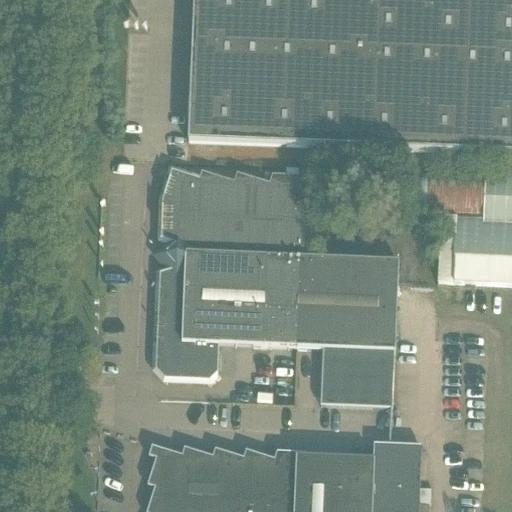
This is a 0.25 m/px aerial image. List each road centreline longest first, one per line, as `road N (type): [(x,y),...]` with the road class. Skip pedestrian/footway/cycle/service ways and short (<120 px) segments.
road 1 (secondary): [(0,511),(6,238)]
road 2 (secondary): [(6,238),(29,174),(44,0)]
